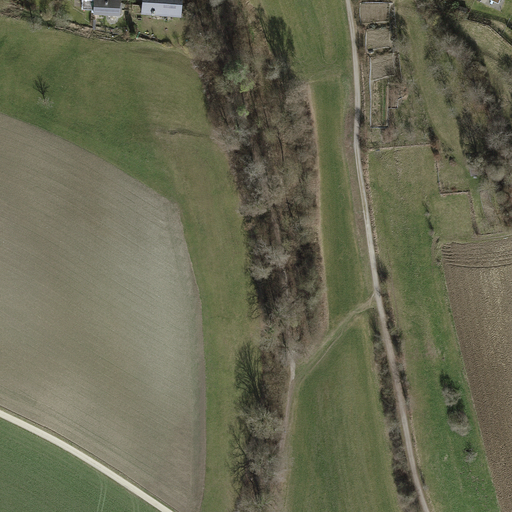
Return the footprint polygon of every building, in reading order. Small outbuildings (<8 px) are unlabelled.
[(82,0),(81,10),(93,11),(93,0),(82,0)] [(120,0),(93,0),(93,11),(93,14),(120,16),(120,0)] [(174,17),(182,18),(183,0),(143,0),(142,15),(163,17),(163,21),(174,21),(174,17)] [(468,10),(458,8),(456,15),(467,17),(468,10)] [(469,166),(470,176),(483,174),(482,165),(469,166)]
